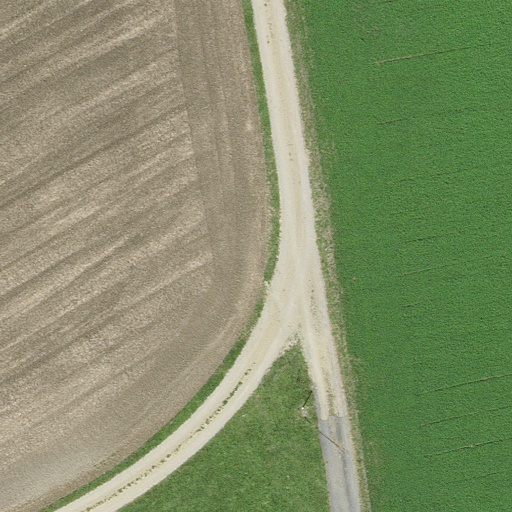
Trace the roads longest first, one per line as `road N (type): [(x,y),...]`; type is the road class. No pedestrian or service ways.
road 1 (track): [(83,511),(232,397),(306,277),(261,0)]
road 2 (track): [(306,277),(344,511)]
